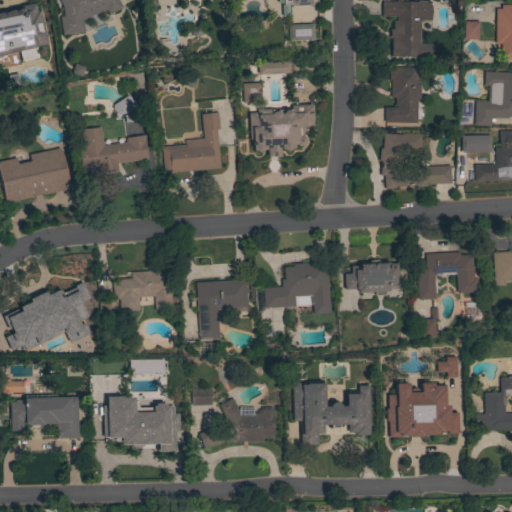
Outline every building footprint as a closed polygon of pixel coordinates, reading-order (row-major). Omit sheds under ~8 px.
[(81,20),(83,32),(62,35),(59,17),(63,16),(62,7),(58,0),(119,0),(124,8),(110,15),(107,9),(81,20)] [(310,0),(310,5),(289,5),(289,4),(287,4),(287,15),(280,15),(279,3),(276,3),(276,0),(310,0)] [(395,57),(395,55),(389,55),(390,39),(395,39),(395,38),(389,38),(389,30),(392,30),(392,21),(396,21),(396,16),(381,16),(382,2),(396,3),(396,2),(401,2),(401,0),(407,1),(407,2),(417,2),(417,1),(430,1),(429,20),(419,20),(418,45),(433,45),(433,57),(395,57)] [(494,9),(500,9),(500,5),(511,5),(511,59),(499,59),(499,44),(493,44),(494,9)] [(0,39),(0,16),(13,14),(13,12),(30,9),(30,11),(34,11),(36,26),(14,29),(14,34),(11,34),(11,38),(0,39)] [(477,40),(462,39),(463,21),(478,21),(477,40)] [(257,74),(256,63),(288,61),(289,73),(257,74)] [(383,123),(383,107),(396,107),(396,105),(394,105),(394,98),(390,98),(390,79),(388,79),(388,67),(416,68),(416,82),(419,82),(419,100),(416,100),(415,123),(383,123)] [(511,72),(511,116),(507,116),(506,119),(489,118),(489,126),(472,125),(474,100),(486,101),(487,86),(483,86),(483,71),(511,72)] [(258,103),(257,84),(239,85),(240,103),(258,103)] [(127,95),(137,109),(117,115),(111,109),(112,105),(127,95)] [(252,150),(251,140),(248,140),(247,113),(256,113),(256,110),(271,109),(271,110),(290,109),(290,105),(312,104),(312,121),(312,126),(301,126),(301,136),(303,137),(304,139),(304,141),(304,143),(303,144),(302,145),(300,146),(298,146),(296,146),(295,144),(292,144),(292,148),(290,148),(288,150),(284,150),(282,149),(279,149),(279,148),(278,148),(279,157),(266,157),(265,148),(265,150),(262,150),(260,152),(256,152),(254,150),(252,150)] [(163,173),(161,147),(184,145),(184,140),(202,139),(200,114),(217,113),(218,129),(215,130),(219,168),(163,173)] [(116,163),(117,172),(97,175),(96,166),(80,168),(77,150),(84,149),(81,130),(100,127),(102,145),(125,142),(124,138),(144,135),(145,141),(144,141),(146,159),(116,163)] [(511,181),(473,181),(473,165),(493,165),(493,148),(498,148),(498,132),(511,131),(511,181)] [(425,185),(425,187),(415,187),(415,185),(394,187),(394,188),(384,189),(383,175),(379,175),(379,168),(380,161),(378,161),(379,149),(381,149),(383,134),(400,135),(420,135),(420,151),(401,151),(401,157),(398,168),(448,166),(449,183),(425,185)] [(4,203),(0,182),(0,161),(8,160),(9,166),(29,161),(28,154),(43,151),(45,158),(60,154),(61,157),(62,157),(68,186),(67,186),(67,189),(4,203)] [(511,281),(503,282),(503,285),(493,286),(491,253),(511,251),(511,281)] [(458,252),(458,255),(471,254),(472,277),(475,277),(476,292),(455,293),(454,274),(438,275),(439,293),(433,293),(434,299),(416,300),(415,274),(417,274),(416,265),(425,265),(424,254),(458,252)] [(397,289),(386,289),(386,291),(384,291),(384,295),(374,296),(373,292),(356,293),(355,289),(344,290),(343,274),(350,274),(350,266),(358,266),(358,265),(362,264),(361,263),(368,262),(368,261),(369,261),(374,260),(376,260),(378,261),(378,262),(384,261),(384,263),(387,263),(387,264),(396,263),(397,289)] [(263,308),(262,288),(280,287),(280,280),(283,280),(282,267),(292,267),(292,264),(311,263),(311,266),(325,265),(328,313),(311,314),(311,305),(263,308)] [(168,270),(170,309),(153,310),(152,295),(134,296),(135,313),(116,314),(113,279),(131,278),(130,272),(168,270)] [(31,289),(47,282),(49,287),(67,279),(73,295),(82,291),(90,308),(68,317),(65,310),(50,316),(54,329),(53,329),(55,336),(43,340),(42,338),(38,339),(38,337),(31,340),(30,336),(20,340),(19,337),(11,339),(11,338),(8,339),(3,326),(24,319),(23,316),(7,322),(0,301),(0,294),(5,292),(5,291),(28,282),(31,289)] [(194,282),(244,279),(246,308),(216,309),(217,339),(197,340),(194,282)] [(434,336),(419,337),(417,320),(430,319),(429,308),(435,308),(436,319),(433,319),(434,336)] [(457,411),(451,423),(458,427),(450,442),(443,437),(426,438),(426,439),(416,439),(416,444),(406,444),(406,439),(399,440),(390,445),(384,435),(391,431),(384,420),(400,410),(403,414),(434,414),(440,403),(439,394),(430,380),(428,358),(444,357),(446,373),(454,386),(455,410),(457,411)] [(160,360),(126,361),(126,375),(160,374),(160,360)] [(164,391),(163,375),(174,374),(174,379),(182,379),(182,390),(164,391)] [(511,429),(476,431),(476,414),(483,414),(482,393),(499,393),(498,377),(509,377),(509,376),(511,376),(511,391),(508,392),(508,396),(504,396),(504,407),(503,407),(503,414),(511,413),(511,429)] [(0,379),(9,379),(9,382),(21,381),(21,392),(9,393),(9,395),(0,395),(0,379)] [(367,435),(353,435),(353,432),(346,432),(346,424),(338,424),(338,428),(329,428),(329,425),(322,425),(322,433),(316,433),(316,445),(299,445),(298,421),(291,421),(290,384),(294,384),(294,382),(305,382),(305,381),(321,381),(321,383),(322,383),(322,406),(328,406),(328,405),(331,402),(335,402),(338,405),(338,406),(344,406),(344,394),(345,394),(345,391),(356,391),(356,385),(366,385),(367,435)] [(210,388),(210,405),(190,405),(190,388),(210,388)] [(9,402),(14,402),(14,400),(23,400),(23,396),(55,395),(55,397),(76,397),(77,438),(55,439),(55,424),(42,424),(42,425),(38,425),(38,427),(37,429),(34,429),(32,429),(30,427),(29,425),(27,425),(27,424),(23,424),(23,421),(21,421),(22,431),(9,431),(9,402)] [(101,406),(105,406),(104,397),(120,396),(120,398),(132,397),(132,401),(137,401),(137,408),(151,408),(151,406),(154,406),(154,404),(163,403),(163,406),(166,406),(166,407),(171,406),(171,414),(176,414),(177,431),(173,431),(173,451),(157,451),(157,443),(151,443),(151,448),(139,448),(129,448),(129,445),(123,445),(123,444),(119,444),(119,440),(113,441),(113,438),(106,438),(102,438),(101,406)] [(226,441),(226,439),(203,449),(197,434),(209,428),(211,432),(217,429),(219,432),(226,429),(226,421),(218,405),(231,398),(238,411),(238,415),(252,416),(252,413),(257,413),(257,409),(263,410),(263,407),(272,408),(271,410),(274,410),(273,418),(272,439),(262,438),(262,442),(226,441)]
